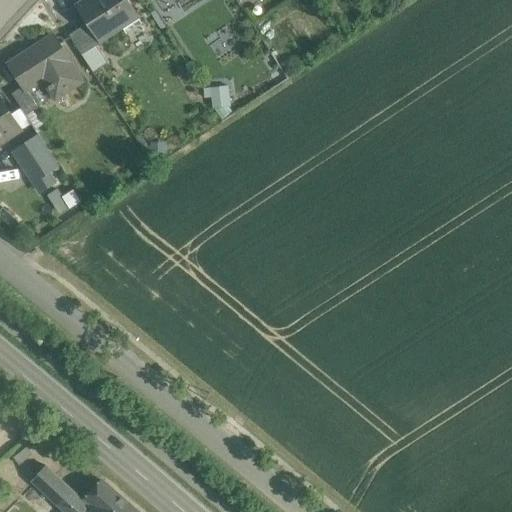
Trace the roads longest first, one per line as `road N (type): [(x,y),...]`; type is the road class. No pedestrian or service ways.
road 1 (unclassified): [(0,256),(304,511)]
road 2 (primary): [(182,511),(0,357)]
